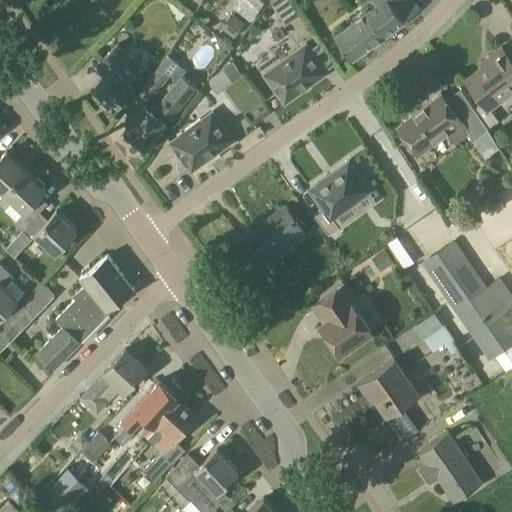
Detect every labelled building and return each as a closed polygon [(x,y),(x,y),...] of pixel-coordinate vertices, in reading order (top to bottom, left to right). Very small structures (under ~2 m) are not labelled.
[(95,0),(105,9),(114,0),(119,0),(127,8),(134,0),(95,0)] [(288,0),(272,0),(270,3),(285,24),(299,15),(288,0)] [(420,9),(413,0),(381,0),(376,5),(334,36),(352,59),(420,9)] [(230,14),(221,27),(233,38),(244,25),(230,14)] [(306,44),(264,74),(285,103),(326,73),(306,44)] [(117,45),(94,65),(105,78),(94,88),(113,109),(136,88),(130,82),(142,71),(117,45)] [(511,89),(511,50),(507,54),(502,47),(489,56),(491,60),(466,79),(482,100),(473,108),(486,128),(487,127),(498,120),(488,107),(511,89)] [(168,74),(177,62),(167,55),(159,67),(139,92),(149,99),(168,74)] [(234,62),(223,69),(231,81),(242,74),(234,62)] [(196,87),(182,76),(154,111),(146,105),(124,131),(146,149),(196,87)] [(441,92),(397,126),(418,154),(447,131),(462,120),(469,129),(468,130),(470,132),(468,133),(473,140),(488,129),(487,127),(486,128),(473,108),(460,118),(441,92)] [(233,141),(224,129),(215,116),(207,115),(170,142),(178,153),(175,155),(179,160),(184,160),(191,171),(233,141)] [(0,197),(26,169),(6,151),(0,157),(0,197)] [(370,189),(349,160),(310,188),(331,217),(370,189)] [(0,205),(3,209),(12,200),(23,210),(13,221),(22,230),(39,212),(48,203),(39,195),(46,188),(26,169),(0,197),(0,205)] [(448,203),(450,224),(464,223),(463,202),(448,203)] [(303,231),(285,206),(237,241),(255,266),(303,231)] [(39,212),(22,230),(5,248),(13,256),(34,234),(54,253),(77,229),(56,210),(48,219),(39,212)] [(453,242),(424,262),(488,355),(511,338),(511,327),(502,313),(511,306),(511,293),(499,277),(485,288),(453,242)] [(385,249),(372,258),(380,271),(394,262),(385,249)] [(110,312),(108,309),(134,288),(108,254),(92,267),(89,264),(82,269),(84,273),(81,275),(87,284),(73,294),(76,297),(56,317),(64,325),(37,353),(53,369),(110,312)] [(5,286),(14,277),(0,263),(0,318),(18,299),(5,286)] [(372,332),(351,302),(356,299),(344,282),(312,305),(324,322),(320,325),(340,354),(372,332)] [(53,296),(42,285),(0,326),(0,330),(10,341),(53,296)] [(451,341),(440,310),(418,319),(429,349),(451,341)] [(125,348),(80,396),(97,411),(108,400),(101,393),(114,380),(125,391),(146,368),(125,348)] [(394,357),(374,371),(358,382),(367,395),(370,393),(386,416),(419,394),(394,357)] [(179,398),(159,380),(135,406),(135,407),(121,422),(130,431),(145,416),(153,423),(154,424),(176,399),(177,400),(177,399),(179,398)] [(145,431),(165,449),(176,437),(195,416),(177,399),(177,400),(176,399),(154,424),(153,423),(145,431)] [(111,442),(99,431),(81,449),(93,462),(111,442)] [(448,431),(420,450),(427,461),(418,466),(429,482),(438,476),(454,501),(482,482),(448,431)] [(73,440),(81,448),(90,440),(82,432),(73,440)] [(238,471),(217,448),(196,469),(184,457),(165,474),(189,499),(190,498),(203,511),(210,511),(229,494),(221,487),(238,471)] [(171,463),(159,452),(142,469),(154,480),(171,463)] [(62,511),(88,487),(68,466),(42,492),(61,511),(62,511)] [(278,511),(263,497),(247,511),(278,511)] [(0,511),(14,511),(18,509),(8,499),(0,507),(0,511)]
